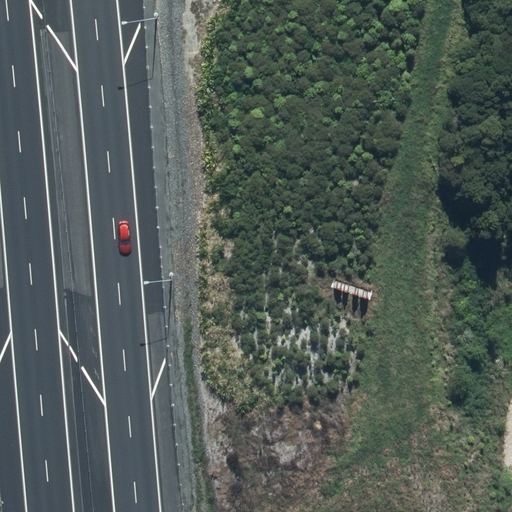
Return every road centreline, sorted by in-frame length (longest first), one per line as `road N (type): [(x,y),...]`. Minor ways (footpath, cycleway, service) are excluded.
road 1 (motorway): [(52,511),(2,0)]
road 2 (motorway): [(89,0),(137,511)]
